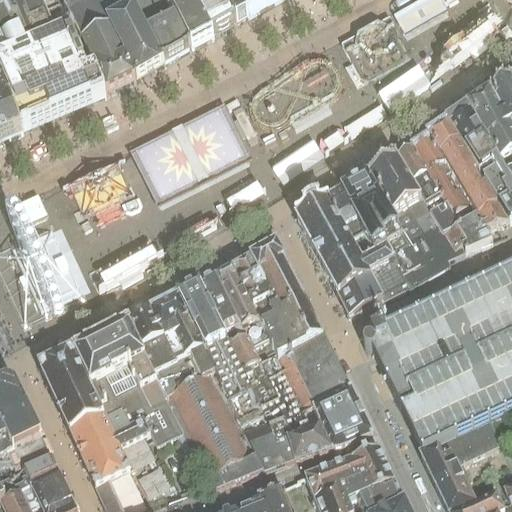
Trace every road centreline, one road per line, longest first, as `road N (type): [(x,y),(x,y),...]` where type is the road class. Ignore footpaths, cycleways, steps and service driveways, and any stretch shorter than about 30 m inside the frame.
road 1 (residential): [(0,200),(398,0)]
road 2 (residential): [(272,210),(511,49)]
road 3 (residential): [(25,356),(272,210)]
road 4 (residential): [(192,511),(388,440)]
road 5 (unknown): [(418,430),(388,366),(511,308)]
road 6 (residential): [(341,346),(511,260)]
road 7 (residential): [(25,356),(28,381),(90,511)]
road 8 (residential): [(341,346),(272,210)]
